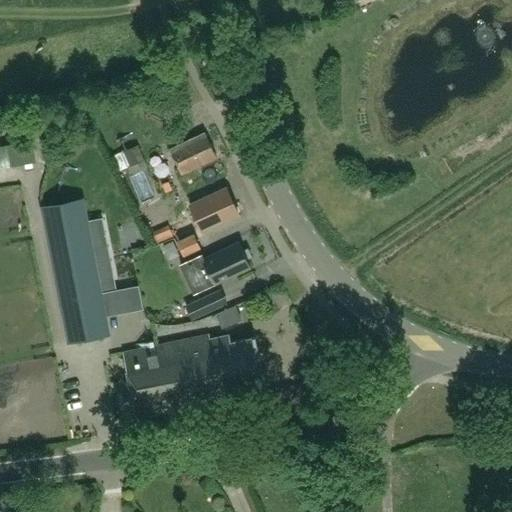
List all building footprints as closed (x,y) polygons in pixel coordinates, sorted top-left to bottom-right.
[(203,132),(169,148),(181,174),(216,157),(203,132)] [(239,214),(226,187),(190,204),(202,231),(239,214)] [(82,199),(42,207),(69,342),(109,334),(82,199)] [(193,235),(178,242),(183,253),(198,246),(193,235)] [(203,255),(181,265),(194,293),(251,268),(248,260),(252,258),(249,250),(244,252),(241,244),(205,260),(203,255)] [(207,312),(201,299),(186,305),(192,319),(207,312)] [(124,351),(137,419),(243,398),(240,382),(262,378),(254,337),(230,341),(229,334),(209,338),(209,334),(124,351)]
